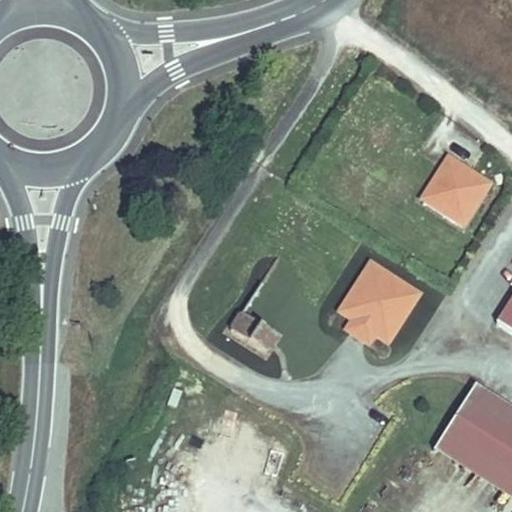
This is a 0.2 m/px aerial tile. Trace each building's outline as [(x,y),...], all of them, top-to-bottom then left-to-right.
[(449,164),(423,205),(464,232),(487,197),(470,186),(474,180),(449,164)] [(487,197),(491,191),(474,180),(470,186),(487,197)] [(388,349),(420,301),(371,270),(340,318),(353,326),(347,336),(369,351),(375,341),(388,349)] [(511,338),(511,307),(498,330),(511,338)] [(277,341),(242,319),(231,335),(266,358),(277,341)] [(511,506),(511,415),(475,392),(434,456),(511,506)]
